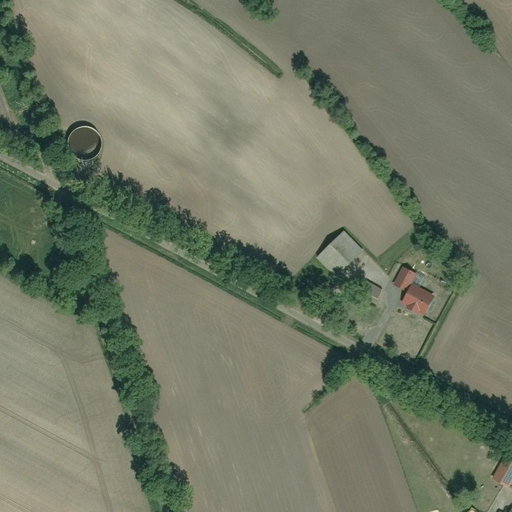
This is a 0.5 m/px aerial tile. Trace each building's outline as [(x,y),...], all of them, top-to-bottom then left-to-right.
[(401,222),(376,246),(389,260),(414,236),(401,222)] [(343,231),(318,258),(339,279),(365,252),(343,231)] [(419,260),(398,280),(438,321),(458,301),(419,260)] [(369,280),(362,292),(379,302),(386,289),(369,280)] [(511,462),(503,458),(492,479),(509,488),(511,482),(511,462)] [(482,498),(474,508),(478,511),(488,511),(493,507),(482,498)]
